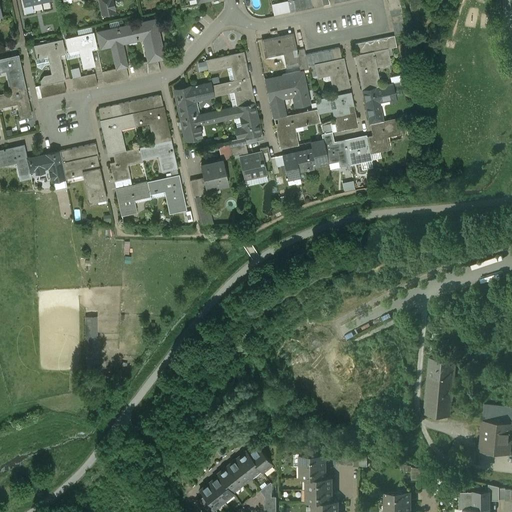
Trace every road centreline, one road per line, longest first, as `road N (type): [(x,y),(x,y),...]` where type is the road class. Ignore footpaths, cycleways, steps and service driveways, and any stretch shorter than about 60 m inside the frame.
road 1 (unclassified): [(340,333),(425,290),(511,260)]
road 2 (residential): [(163,81),(194,218)]
road 3 (residential): [(248,28),(273,148)]
